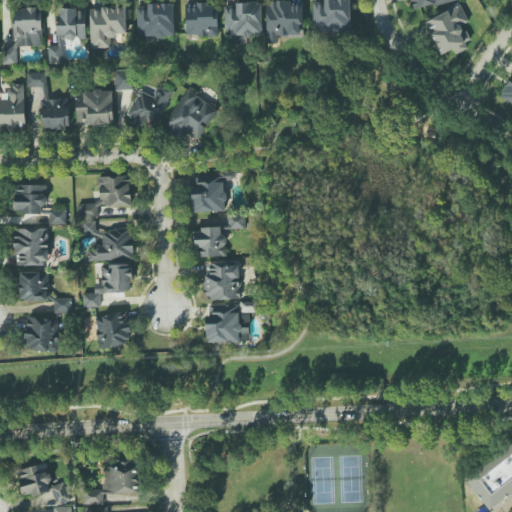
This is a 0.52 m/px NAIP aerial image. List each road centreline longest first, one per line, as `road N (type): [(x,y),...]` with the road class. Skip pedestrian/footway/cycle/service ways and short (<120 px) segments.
road 1 (secondary): [(0,440),(511,405)]
road 2 (residential): [(511,139),(457,105),(390,37),(375,0)]
road 3 (residential): [(141,157),(158,174),(165,311)]
road 4 (residential): [(0,161),(141,157)]
